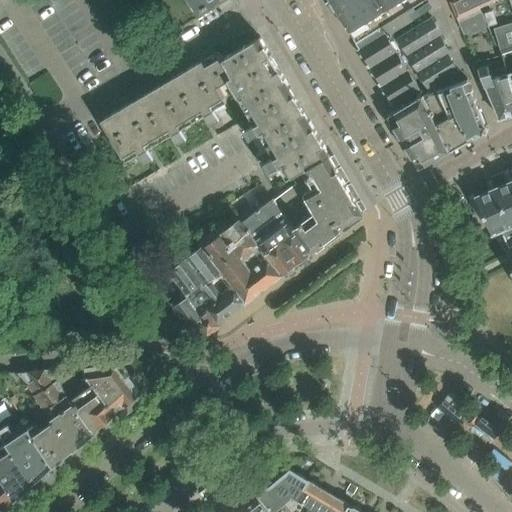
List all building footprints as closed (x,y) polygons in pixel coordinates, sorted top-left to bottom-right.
[(193,0),(200,10),(214,2),(216,6),(227,0),(193,0)] [(329,0),(356,43),(383,27),(408,10),(414,19),(420,15),(432,7),(429,2),(416,10),(414,7),(425,0),(329,0)] [(454,0),(451,2),(458,18),(480,8),(487,5),(497,0),(454,0)] [(480,8),(458,18),(466,37),(489,26),(480,8)] [(408,10),(383,27),(388,35),(414,19),(408,10)] [(494,10),(485,13),(489,26),(498,23),(494,10)] [(432,17),(397,38),(430,93),(463,82),(447,55),(449,54),(439,37),(441,36),(431,19),(433,18),(432,17)] [(511,22),(495,28),(506,67),(508,71),(511,84),(511,22)] [(383,27),(356,43),(397,110),(395,111),(388,116),(401,138),(405,136),(410,144),(406,147),(419,169),(427,165),(451,151),(452,150),(424,95),(388,35),(383,27)] [(203,61),(102,120),(124,157),(126,161),(140,153),(146,164),(154,159),(148,148),(153,145),(173,134),(179,144),(187,139),(182,129),(206,115),(212,125),(221,120),(215,110),(227,102),(224,98),(224,97),(218,87),(230,80),(236,90),(236,91),(239,96),(256,124),(246,131),(251,139),(261,133),(276,157),(265,163),(270,172),(281,166),(288,179),(293,176),(330,154),(260,37),(224,58),(220,51),(203,61)] [(489,58),(477,62),(481,73),(500,118),(511,115),(511,84),(508,71),(506,67),(493,71),(489,58)] [(430,93),(424,95),(452,150),(453,150),(452,150),(484,132),(487,126),(486,125),(468,80),(463,82),(430,93)] [(291,188),(275,201),(292,224),(312,252),(314,250),(323,244),(325,242),(340,231),(342,230),(340,227),(350,221),(352,220),(362,214),(364,213),(363,212),(357,202),(356,200),(348,185),(346,183),(338,168),(337,166),(331,157),(330,154),(293,176),(295,180),(297,183),(291,188)] [(496,233),(499,238),(511,256),(511,180),(477,195),(479,200),(478,202),(481,210),(484,211),(493,234),(496,233)] [(273,200),(243,222),(260,244),(283,274),(286,272),(290,273),(296,268),(296,264),(300,261),(304,261),(311,257),(310,253),(312,252),(292,224),(275,201),(274,199),(273,200)] [(225,221),(200,240),(203,245),(205,246),(247,301),(283,274),(260,244),(243,222),(241,219),(230,228),(225,221)] [(188,256),(186,258),(205,283),(204,284),(214,298),(213,305),(208,309),(218,323),(219,323),(247,301),(205,246),(203,245),(194,251),(188,256)] [(186,258),(170,270),(184,289),(181,291),(181,297),(183,300),(174,306),(172,303),(171,304),(190,328),(194,325),(198,322),(208,336),(210,334),(221,326),(219,323),(218,323),(208,309),(213,305),(214,298),(204,284),(205,283),(186,258)] [(119,359),(82,365),(96,385),(103,395),(117,412),(142,390),(141,388),(140,388),(131,376),(132,376),(122,363),(119,360),(119,359)] [(50,368),(20,371),(29,388),(30,387),(47,410),(52,407),(70,394),(66,389),(52,368),(50,368)] [(75,383),(66,389),(70,394),(75,402),(94,430),(117,412),(103,395),(96,385),(86,392),(82,394),(75,383)] [(70,394),(52,407),(57,414),(52,418),(54,421),(73,448),(94,430),(75,402),(70,394)] [(10,422),(0,427),(1,430),(8,439),(35,482),(54,465),(31,430),(30,428),(24,419),(13,426),(10,422)] [(35,425),(30,428),(31,430),(54,465),(61,459),(62,458),(73,448),(54,421),(41,430),(38,425),(35,425)] [(6,453),(0,456),(0,471),(17,498),(35,482),(8,439),(0,444),(6,453)] [(262,494),(259,496),(272,511),(273,511),(294,496),(298,499),(309,480),(291,470),(271,487),(267,487),(263,490),(262,494)] [(0,511),(1,511),(16,499),(17,498),(0,471),(0,511)] [(309,480),(298,499),(311,506),(319,511),(345,511),(350,505),(309,480)] [(244,508),(239,511),(272,511),(259,496),(257,493),(256,494),(250,493),(242,499),(243,499),(242,506),(244,508)]
